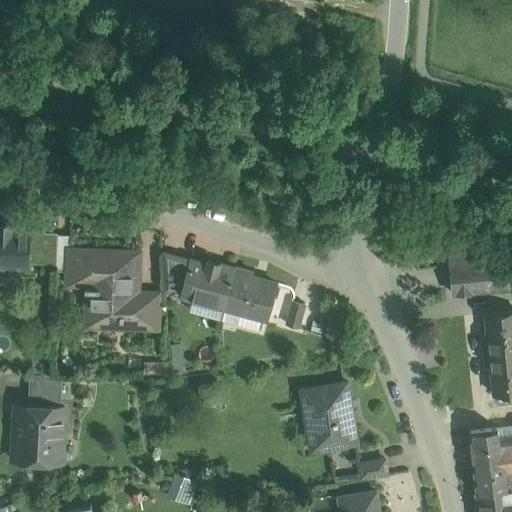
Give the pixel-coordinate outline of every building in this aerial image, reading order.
[(31,226),(0,224),(0,267),(30,269),(30,261),(31,232),(31,226)] [(57,234),(31,232),(30,261),(56,261),(57,234)] [(139,250),(68,248),(67,273),(91,273),(91,285),(83,284),(83,288),(87,288),(86,317),(105,318),(104,325),(136,326),(137,301),(131,301),(132,275),(138,275),(139,250)] [(191,259),(163,251),(166,287),(173,289),(172,292),(181,294),(191,259)] [(235,267),(208,259),(207,263),(191,259),(181,294),(224,306),(235,267)] [(511,279),(510,261),(473,265),(471,265),(452,267),(450,267),(450,269),(453,293),(453,295),(454,295),(454,294),(474,292),(474,293),(476,293),(476,292),(511,288),(511,279)] [(277,283),(252,276),(253,271),(235,267),(224,306),(221,318),(258,329),(262,317),(267,318),(277,283)] [(159,302),(137,301),(136,326),(158,327),(159,302)] [(305,304),(293,301),(286,324),(298,327),(305,304)] [(511,312),(485,315),(490,355),(511,352),(511,312)] [(511,352),(490,355),(494,395),(511,393),(511,352)] [(167,362),(145,362),(145,374),(167,374),(167,362)] [(62,374),(29,372),(28,398),(61,400),(62,374)] [(346,381),(302,388),(306,413),(311,412),(316,443),(336,439),(337,445),(356,442),(346,381)] [(64,406),(16,404),(13,458),(15,458),(16,452),(59,454),(59,460),(62,460),(64,406)] [(498,429),(470,432),(474,465),(506,461),(507,468),(511,467),(511,443),(500,444),(498,429)] [(385,458),(359,462),(361,477),(387,473),(385,458)] [(506,461),(474,465),(477,491),(511,486),(511,467),(507,468),(506,461)] [(169,493),(188,498),(192,482),(172,477),(169,493)] [(511,511),(511,486),(477,491),(479,511),(511,511)] [(379,511),(376,489),(339,495),(341,511),(379,511)]
